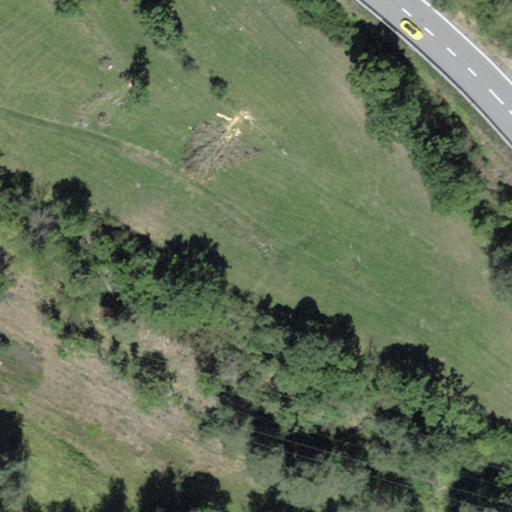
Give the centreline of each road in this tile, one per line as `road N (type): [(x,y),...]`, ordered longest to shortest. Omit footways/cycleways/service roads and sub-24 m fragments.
road 1 (primary): [(511,113),(394,0)]
road 2 (track): [(0,106),(136,151)]
